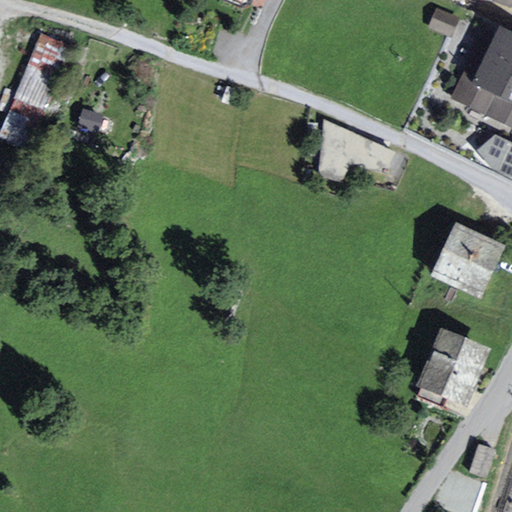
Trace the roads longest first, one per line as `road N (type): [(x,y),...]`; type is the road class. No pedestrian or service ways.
road 1 (track): [(42,0),(272,80),(511,194)]
road 2 (unclassified): [(511,383),(418,511)]
